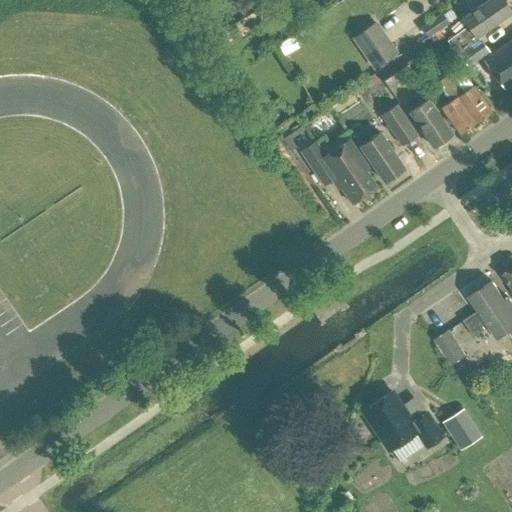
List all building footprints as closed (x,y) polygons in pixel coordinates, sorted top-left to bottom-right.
[(458,54),(466,65),(487,51),(477,36),(511,12),(503,0),(487,0),(462,17),(471,30),(450,44),(457,54),(458,54)] [(420,27),(427,37),(448,23),(441,13),(420,27)] [(369,17),(344,34),(367,67),(392,50),(369,17)] [(511,39),(484,59),(504,88),(511,81),(511,39)] [(400,55),(376,73),(388,90),(413,73),(400,55)] [(451,101),(442,108),(460,135),(491,113),(473,86),(464,92),(459,85),(458,87),(450,76),(438,84),(451,101)] [(408,113),(432,147),(451,134),(427,99),(408,113)] [(395,105),(380,115),(401,145),(416,135),(395,105)] [(351,137),(383,182),(403,168),(378,132),(369,138),(366,135),(363,137),(359,131),(351,137)] [(334,178),(351,204),(377,186),(366,170),(369,168),(350,139),(325,155),(315,141),(301,150),(324,185),(334,178)] [(510,333),(511,335),(511,302),(509,299),(505,301),(493,283),(470,299),(479,313),(464,323),(474,339),(485,333),(483,329),(487,326),(497,341),(510,333)] [(435,339),(452,364),(466,354),(449,330),(435,339)] [(411,421),(391,391),(363,410),(389,449),(416,431),(427,447),(442,436),(426,412),(411,421)] [(456,405),(434,420),(454,448),(475,433),(456,405)]
